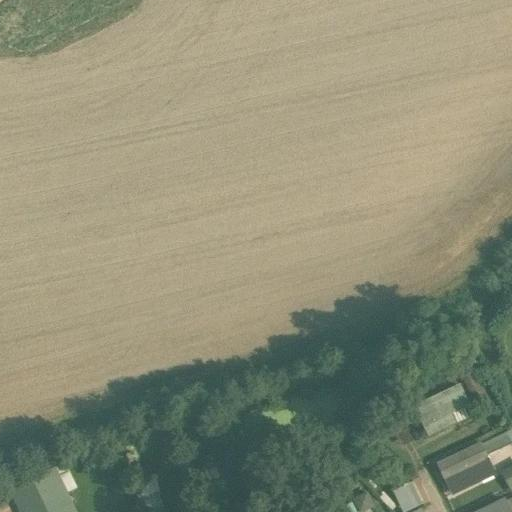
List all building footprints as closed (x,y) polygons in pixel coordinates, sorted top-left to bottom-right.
[(487,395),(475,371),(462,378),(473,402),(487,395)] [(470,405),(460,384),(414,406),(429,437),(457,423),(452,414),(470,405)] [(413,441),(404,424),(393,429),(402,446),(413,441)] [(499,433),(490,437),(498,452),(506,448),(499,433)] [(495,473),(481,444),(437,464),(451,494),(495,473)] [(511,466),(502,472),(511,490),(511,466)] [(165,511),(164,489),(141,491),(142,511),(165,511)] [(372,505),(366,494),(355,500),(361,511),(372,505)] [(408,511),(421,506),(416,494),(399,503),(403,511),(408,511)] [(510,511),(511,511),(505,498),(475,511),(510,511)] [(37,511),(32,499),(16,506),(18,511),(37,511)]
